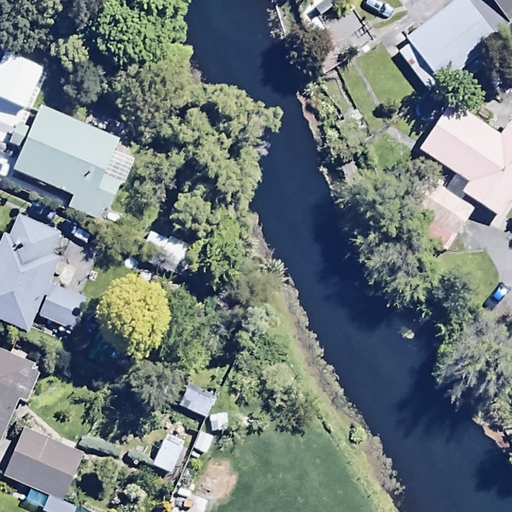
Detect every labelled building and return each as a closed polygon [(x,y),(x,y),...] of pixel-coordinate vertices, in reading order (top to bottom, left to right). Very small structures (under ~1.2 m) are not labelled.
[(410,75),(423,93),(496,39),(465,0),(453,0),(407,35),(402,29),(389,39),(414,72),(410,75)] [(511,0),(490,0),(506,20),(511,15),(511,0)] [(511,118),(506,114),(494,132),(444,98),(412,144),(463,178),(457,187),(497,214),(511,191),(511,118)] [(130,153),(106,143),(110,131),(34,102),(24,127),(13,122),(6,142),(17,146),(8,168),(67,191),(61,206),(94,219),(100,204),(104,206),(115,179),(119,181),(130,153)] [(352,111),(334,121),(348,147),(366,137),(352,111)] [(443,248),(470,203),(423,175),(396,220),(443,248)] [(86,297),(46,281),(55,259),(46,255),(57,228),(15,211),(6,232),(0,229),(0,317),(27,329),(33,314),(72,330),(86,297)] [(0,430),(13,399),(23,403),(38,367),(26,362),(30,351),(14,345),(10,354),(0,349),(0,430)] [(211,395),(185,385),(177,406),(203,416),(211,395)] [(0,478),(63,501),(80,452),(15,429),(0,471),(0,478)] [(180,444),(159,436),(148,464),(169,472),(180,444)]
